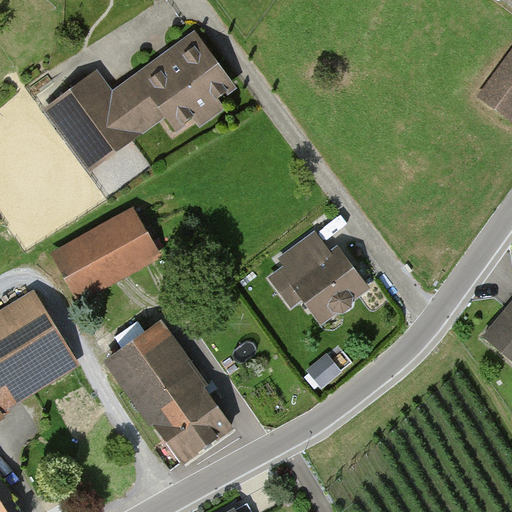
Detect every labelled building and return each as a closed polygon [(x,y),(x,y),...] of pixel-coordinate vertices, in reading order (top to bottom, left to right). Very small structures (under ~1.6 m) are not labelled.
[(232,89),(194,37),(111,96),(98,77),(50,111),(92,170),(163,119),(172,131),(192,116),(199,127),(222,111),(215,101),(232,89)] [(511,51),(479,97),(511,120),(511,51)] [(154,257),(130,216),(55,259),(79,300),(154,257)] [(329,255),(314,236),(279,262),(286,271),(274,279),(291,303),(301,295),(321,322),(365,289),(336,250),(329,255)] [(0,409),(75,362),(32,296),(0,315),(0,409)] [(511,302),(484,335),(511,359),(511,302)] [(193,375),(159,325),(110,358),(144,409),(193,375)] [(323,388),(346,367),(331,350),(308,370),(323,388)] [(228,426),(193,375),(144,409),(179,459),(228,426)]
